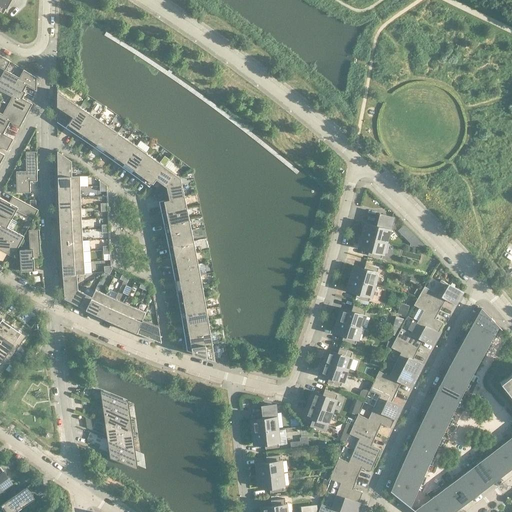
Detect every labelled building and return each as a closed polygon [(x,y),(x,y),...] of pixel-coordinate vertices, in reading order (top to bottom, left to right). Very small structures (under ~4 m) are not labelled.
[(0,67),(4,70),(5,70),(10,61),(0,55),(0,67)] [(19,78),(5,70),(4,70),(0,78),(23,91),(26,85),(36,90),(37,78),(24,70),(19,78)] [(23,91),(0,78),(0,90),(12,96),(7,105),(26,115),(32,104),(22,98),(26,92),(23,91)] [(80,106),(57,91),(57,105),(58,107),(57,109),(57,122),(65,128),(73,116),(80,106)] [(0,123),(7,127),(10,122),(20,127),(26,115),(7,105),(3,114),(0,112),(0,123)] [(89,113),(80,106),(73,116),(65,128),(75,134),(89,113)] [(99,119),(89,113),(75,134),(84,141),(99,119)] [(108,126),(99,119),(84,141),(93,147),(108,126)] [(7,127),(0,123),(0,146),(7,150),(13,139),(3,133),(7,127)] [(118,132),(108,126),(93,147),(103,154),(118,132)] [(127,139),(118,132),(103,154),(112,160),(127,139)] [(136,145),(127,139),(112,160),(121,167),(136,145)] [(146,152),(136,145),(121,167),(131,173),(146,152)] [(57,155),(57,176),(71,176),(71,161),(60,153),(57,151),(57,155)] [(37,170),(36,152),(26,152),(26,171),(16,171),(16,192),(30,192),(30,181),(37,181),(37,170)] [(155,159),(146,152),(131,173),(140,180),(155,159)] [(164,166),(155,159),(140,180),(149,187),(156,178),(155,178),(164,166)] [(180,177),(164,166),(155,178),(156,178),(166,186),(180,177)] [(80,186),(79,175),(71,176),(57,176),(58,187),(80,186)] [(184,196),(180,177),(166,186),(169,199),(184,196)] [(80,197),(80,186),(58,187),(58,198),(80,197)] [(0,197),(0,212),(12,219),(16,210),(33,219),(38,210),(13,196),(9,202),(0,197)] [(187,207),(184,196),(169,199),(159,201),(161,213),(187,207)] [(81,208),(80,197),(58,198),(59,209),(81,208)] [(189,218),(187,207),(161,213),(163,224),(189,218)] [(81,219),(81,208),(59,209),(59,220),(81,219)] [(12,219),(0,212),(0,234),(19,245),(24,236),(7,227),(12,219)] [(366,223),(363,235),(386,241),(392,217),(380,214),(377,226),(366,223)] [(191,230),(189,218),(163,224),(166,235),(191,230)] [(82,230),(81,219),(59,220),(60,231),(82,230)] [(404,224),(398,230),(411,242),(417,236),(404,224)] [(40,240),(39,229),(29,230),(30,249),(20,250),(21,271),(34,270),(34,259),(41,258),(40,240)] [(82,240),(82,230),(60,231),(60,242),(82,240)] [(193,241),(191,230),(166,235),(168,246),(193,241)] [(19,245),(0,234),(0,249),(13,257),(19,245)] [(386,241),(363,235),(360,246),(369,249),(368,255),(381,258),(386,241)] [(83,251),(82,240),(60,242),(61,253),(83,251)] [(196,252),(193,241),(168,246),(170,257),(196,252)] [(84,262),(83,251),(61,253),(62,264),(84,262)] [(198,264),(196,252),(170,257),(172,268),(198,264)] [(84,273),(84,262),(62,264),(62,274),(76,273),(76,274),(84,273)] [(366,263),(364,267),(364,269),(354,266),(351,277),(374,284),(379,267),(366,263)] [(200,275),(198,264),(172,268),(174,280),(200,275)] [(76,273),(62,274),(64,298),(78,289),(76,274),(76,273)] [(202,286),(200,275),(174,280),(176,291),(202,286)] [(374,284),(351,277),(348,289),(357,292),(355,297),(369,301),(374,284)] [(434,291),(424,286),(419,295),(441,308),(447,297),(455,302),(461,292),(441,280),(434,291)] [(204,297),(202,286),(176,291),(178,302),(204,297)] [(92,297),(92,296),(78,289),(64,298),(86,309),(92,297)] [(95,289),(92,296),(92,297),(86,309),(96,314),(105,294),(95,289)] [(9,300),(0,294),(0,305),(3,308),(9,300)] [(115,299),(105,294),(96,314),(106,319),(115,299)] [(441,308),(419,295),(414,305),(423,310),(417,322),(438,333),(444,323),(435,318),(441,308)] [(206,309),(204,297),(178,302),(180,313),(206,309)] [(125,303),(115,299),(106,319),(116,323),(125,303)] [(135,307),(125,303),(116,323),(126,328),(135,307)] [(353,305),(352,310),(351,311),(342,308),(338,319),(361,327),(366,310),(353,305)] [(400,306),(398,313),(406,315),(408,309),(400,306)] [(145,312),(135,307),(126,328),(136,332),(142,319),(145,312)] [(208,320),(206,309),(180,313),(182,324),(208,320)] [(498,325),(483,309),(473,325),(493,336),(498,325)] [(0,341),(11,326),(0,317),(0,341)] [(142,319),(136,332),(158,340),(161,341),(160,338),(158,326),(142,319)] [(361,327),(338,319),(334,331),(344,334),(342,340),(355,344),(361,327)] [(210,331),(208,320),(182,324),(184,336),(210,331)] [(438,333),(417,322),(411,333),(401,328),(396,337),(418,349),(424,339),(432,344),(438,333)] [(493,336),(473,325),(468,334),(487,345),(493,336)] [(26,336),(11,326),(0,341),(0,347),(12,356),(26,336)] [(212,343),(210,331),(184,336),(186,347),(212,343)] [(487,345),(468,334),(463,344),(482,354),(487,345)] [(418,349),(396,337),(391,347),(401,352),(395,364),(416,375),(422,364),(413,360),(418,349)] [(215,360),(212,343),(186,347),(187,351),(215,360)] [(482,354),(463,344),(458,353),(477,364),(482,354)] [(0,372),(12,356),(0,347),(0,372)] [(339,347),(338,352),(337,353),(328,350),(324,361),(347,369),(353,352),(339,347)] [(477,364),(458,353),(453,363),(472,373),(477,364)] [(375,358),(373,364),(379,366),(381,360),(375,358)] [(347,369),(324,361),(320,372),(330,376),(328,381),(341,386),(347,369)] [(472,373),(453,363),(447,373),(467,383),(472,373)] [(416,375),(395,364),(389,376),(379,371),(374,380),(396,391),(402,381),(411,385),(416,375)] [(511,372),(500,382),(511,396),(511,372)] [(467,383),(447,373),(442,382),(462,392),(467,383)] [(396,391),(374,380),(369,390),(379,395),(374,407),(395,417),(401,406),(391,402),(396,391)] [(462,392),(442,382),(438,392),(457,402),(462,392)] [(103,406),(103,407),(131,418),(130,415),(129,408),(123,406),(125,400),(123,399),(123,398),(100,389),(101,393),(102,399),(106,401),(104,406),(103,406)] [(325,389),(323,393),(323,395),(313,391),(309,402),(331,411),(338,394),(325,389)] [(457,402),(438,392),(433,402),(452,411),(457,402)] [(331,411),(309,402),(305,414),(314,417),(311,424),(325,429),(331,411)] [(452,411),(433,402),(428,411),(448,421),(452,411)] [(264,418),(252,420),(253,432),(277,429),(277,427),(283,426),(281,412),(275,413),(274,405),(262,406),(264,418)] [(131,418),(103,407),(103,410),(104,416),(108,417),(106,423),(105,422),(105,423),(133,434),(132,431),(131,425),(125,422),(127,417),(131,418)] [(395,417),(374,407),(368,419),(358,414),(354,424),(376,434),(381,423),(390,428),(395,417)] [(448,421),(428,411),(423,421),(443,431),(448,421)] [(443,431),(423,421),(419,431),(439,440),(443,431)] [(133,434),(105,423),(105,426),(106,426),(106,432),(110,434),(108,439),(107,439),(135,451),(135,447),(134,441),(128,439),(130,434),(133,435),(133,434)] [(376,434),(354,424),(349,433),(359,438),(354,450),(376,460),(381,449),(372,445),(376,434)] [(277,429),(253,432),(254,443),(264,442),(265,444),(265,448),(279,447),(279,444),(287,443),(285,429),(277,430),(277,429)] [(439,440),(419,431),(414,441),(434,450),(439,440)] [(339,433),(337,439),(344,442),(347,436),(339,433)] [(135,451),(107,439),(108,443),(109,449),(113,450),(111,456),(110,455),(110,457),(138,468),(137,464),(136,458),(130,455),(132,450),(135,451)] [(434,450),(414,441),(410,451),(430,460),(434,450)] [(511,446),(508,441),(499,447),(511,463),(511,446)] [(511,464),(511,463),(499,447),(491,454),(504,471),(511,464)] [(376,460),(354,450),(349,462),(338,458),(334,468),(357,477),(362,467),(371,471),(376,460)] [(430,460),(410,451),(405,461),(425,470),(430,460)] [(504,471),(491,454),(482,460),(495,478),(504,471)] [(266,456),(266,461),(267,462),(257,463),(258,475),(282,473),(280,455),(266,456)] [(495,478),(482,460),(474,467),(487,484),(495,478)] [(425,470),(405,461),(401,471),(421,480),(425,470)] [(0,466),(0,490),(11,482),(0,467),(0,466)] [(487,484),(474,467),(465,473),(478,491),(487,484)] [(357,477),(334,468),(330,479),(340,482),(336,495),(359,503),(363,492),(353,488),(357,477)] [(421,480),(401,471),(396,481),(407,485),(417,489),(421,480)] [(284,491),(282,473),(258,475),(259,487),(269,486),(270,492),(284,491)] [(478,491),(465,473),(456,480),(470,497),(478,491)] [(470,497),(456,480),(448,486),(461,504),(470,497)] [(407,485),(396,481),(392,492),(401,499),(405,503),(410,506),(417,489),(407,485)] [(9,499),(0,505),(0,510),(1,511),(14,511),(28,503),(33,499),(26,489),(31,485),(30,484),(10,498),(8,496),(7,497),(9,499)] [(461,504),(448,486),(439,493),(452,510),(461,504)] [(449,511),(452,510),(439,493),(430,499),(437,508),(440,511),(449,511)] [(355,511),(359,503),(336,495),(332,507),(321,504),(318,511),(344,511),(345,511),(348,511),(355,511)] [(271,500),(271,505),(272,506),(262,507),(262,511),(286,511),(285,498),(271,500)] [(440,511),(437,508),(430,499),(415,510),(417,511),(440,511)]
